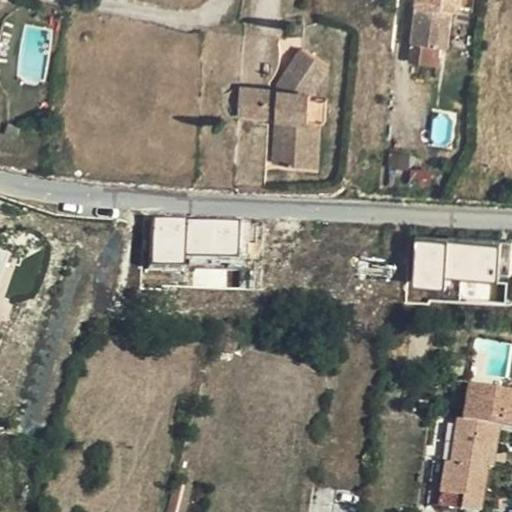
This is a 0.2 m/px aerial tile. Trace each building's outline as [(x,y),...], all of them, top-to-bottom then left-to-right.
[(423,0),(422,6),(452,9),(452,0),(423,0)] [(452,9),(422,6),(415,5),(410,42),(437,45),(439,25),(450,25),(452,9)] [(439,25),(437,45),(447,46),(450,25),(439,25)] [(309,163),(311,117),(310,116),(311,96),(309,95),(329,64),(302,46),(278,82),(278,88),(276,116),(274,162),(309,163)] [(238,114),(268,115),(270,88),(240,86),(238,114)] [(276,116),(278,88),(270,88),(268,115),(276,116)] [(321,117),(327,117),(328,97),(311,96),(310,116),(311,117),(309,163),(318,164),(321,117)] [(183,253),(240,253),(239,217),(152,218),(152,262),(183,262),(183,253)] [(496,281),(496,243),(412,243),(413,289),(441,289),(441,281),(496,281)] [(511,394),(468,387),(462,421),(457,420),(450,464),(446,464),(440,494),(463,498),(460,510),(470,511),(478,511),(486,469),(490,470),(498,427),(511,429),(511,394)] [(438,507),(460,510),(463,498),(440,494),(438,507)]
